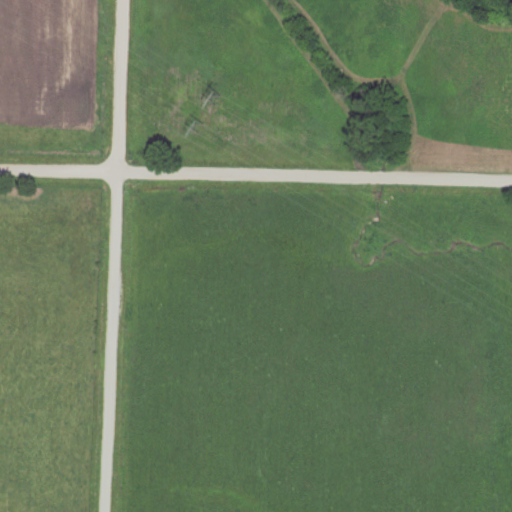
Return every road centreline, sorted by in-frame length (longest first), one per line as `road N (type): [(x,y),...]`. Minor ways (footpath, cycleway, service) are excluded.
road 1 (residential): [(105,511),(127,0)]
road 2 (residential): [(511,185),(0,166)]
